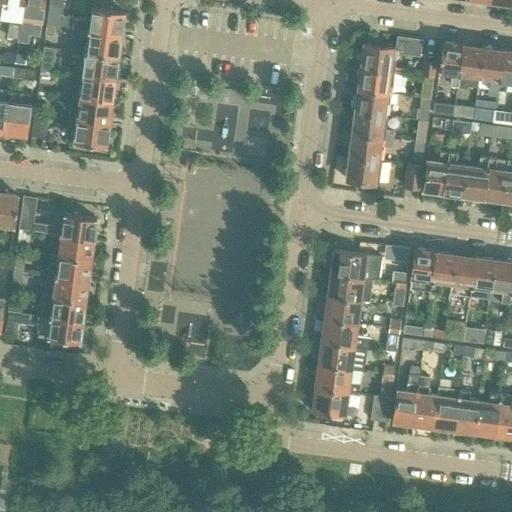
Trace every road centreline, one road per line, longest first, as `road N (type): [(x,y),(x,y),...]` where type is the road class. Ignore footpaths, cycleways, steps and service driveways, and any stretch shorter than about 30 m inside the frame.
road 1 (residential): [(272,399),(269,434),(284,443),(511,472)]
road 2 (residential): [(297,210),(511,238)]
road 3 (residential): [(326,5),(297,210)]
road 4 (residential): [(139,188),(115,383)]
road 5 (residential): [(297,210),(272,399)]
road 6 (residential): [(164,0),(139,188)]
road 7 (residential): [(511,27),(326,5)]
road 8 (residential): [(115,383),(272,399)]
road 9 (residential): [(139,188),(0,169)]
